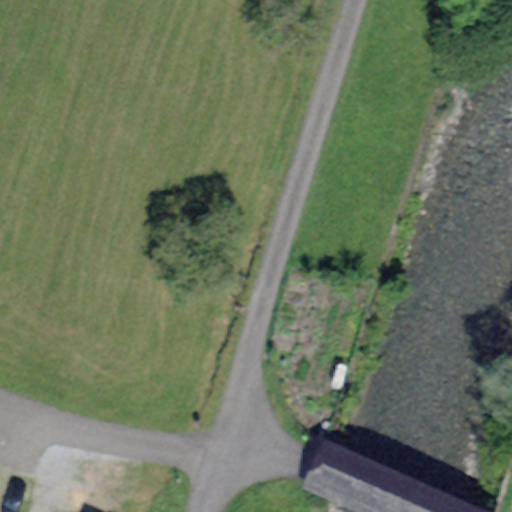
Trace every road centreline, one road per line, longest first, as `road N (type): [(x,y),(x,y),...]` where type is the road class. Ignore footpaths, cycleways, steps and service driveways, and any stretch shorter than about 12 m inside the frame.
road 1 (track): [(224,449),(356,0)]
road 2 (residential): [(398,511),(224,449)]
